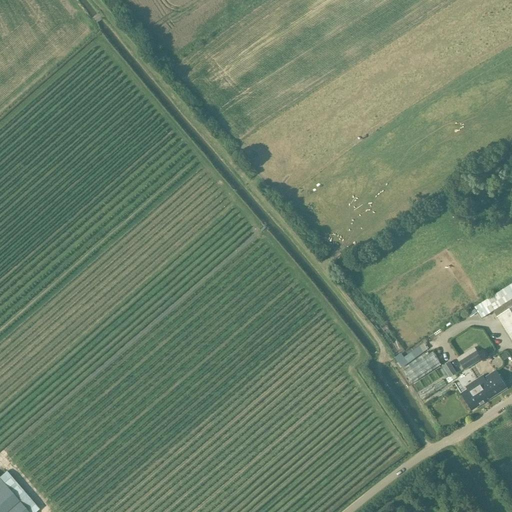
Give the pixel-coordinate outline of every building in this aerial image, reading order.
[(481,319),(511,300),(511,284),(474,308),(481,319)] [(511,306),(497,316),(511,339),(511,306)] [(404,368),(427,349),(422,343),(405,358),(401,353),(395,358),(404,368)] [(458,358),(463,367),(479,356),(474,348),(458,358)] [(449,362),(439,368),(446,379),(456,374),(449,362)] [(467,390),(462,394),(472,410),(505,388),(507,387),(496,371),(495,372),(479,382),(477,379),(465,387),(467,390)] [(0,511),(29,511),(0,478),(0,511)]
